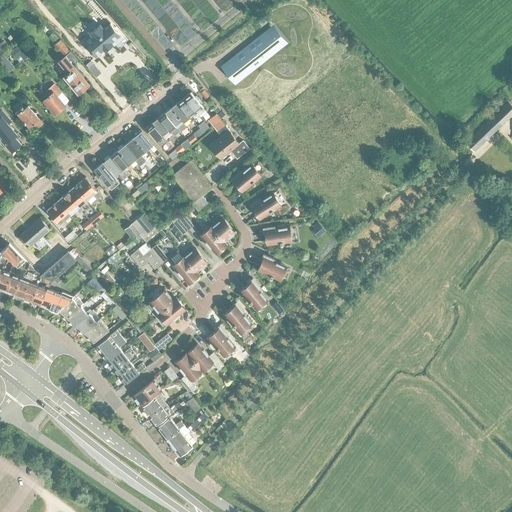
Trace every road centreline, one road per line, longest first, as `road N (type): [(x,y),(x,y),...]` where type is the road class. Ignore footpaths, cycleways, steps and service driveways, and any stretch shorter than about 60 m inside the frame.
road 1 (residential): [(112,400),(167,358),(246,248),(246,229),(219,191)]
road 2 (residential): [(0,233),(191,68)]
road 3 (secondary): [(207,511),(32,372)]
road 4 (secondary): [(23,389),(186,511)]
road 5 (unclassified): [(5,411),(148,511)]
